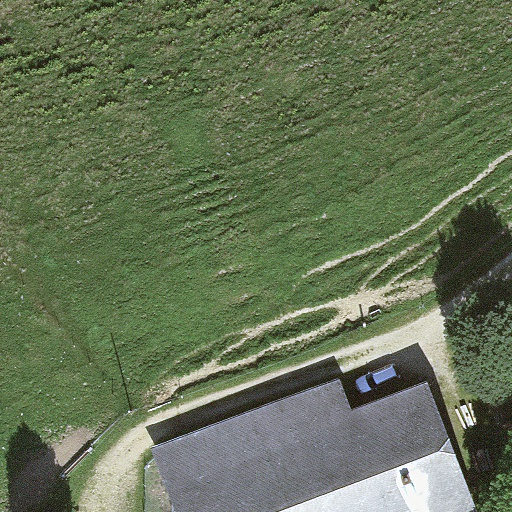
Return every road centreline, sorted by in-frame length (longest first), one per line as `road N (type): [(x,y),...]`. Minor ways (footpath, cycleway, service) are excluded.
road 1 (track): [(98,511),(115,462),(133,443),(431,324),(511,265)]
road 2 (track): [(484,511),(431,324)]
